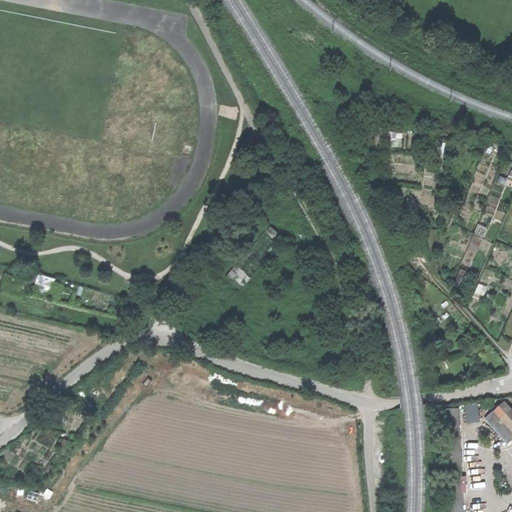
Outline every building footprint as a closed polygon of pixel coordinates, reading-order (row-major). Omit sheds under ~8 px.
[(244,287),(252,277),(237,265),(229,275),(244,287)] [(54,291),(57,279),(40,274),(37,286),(54,291)] [(433,361),(437,360),(432,341),(428,343),(433,361)] [(465,406),(467,423),(479,421),(477,404),(465,406)] [(505,405),(497,413),(511,429),(511,411),(510,410),(509,409),(510,408),(507,405),(506,406),(505,405)] [(443,410),(446,461),(462,460),(460,409),(443,410)] [(510,445),(511,442),(511,429),(497,413),(488,422),(510,445)] [(446,511),(464,511),(462,460),(446,461),(447,490),(446,511)]
